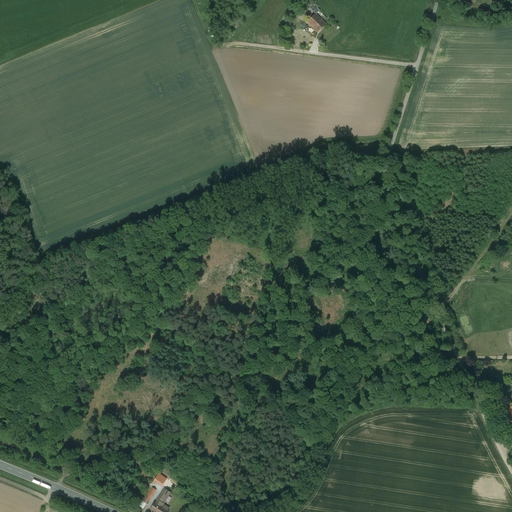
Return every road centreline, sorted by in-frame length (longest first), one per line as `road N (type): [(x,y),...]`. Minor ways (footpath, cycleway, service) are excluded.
road 1 (track): [(55,487),(66,472),(410,350),(511,213)]
road 2 (unclassified): [(438,0),(384,188),(511,474)]
road 3 (track): [(417,66),(217,45),(192,0)]
road 4 (primary): [(110,511),(0,464)]
